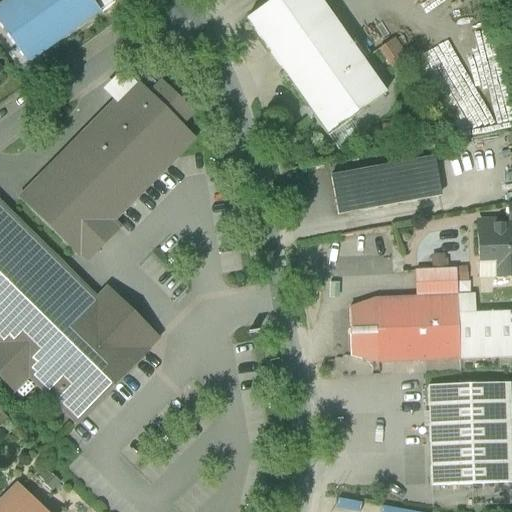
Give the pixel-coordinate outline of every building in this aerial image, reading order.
[(88,0),(9,0),(0,7),(0,28),(26,64),(97,13),(88,0)] [(316,0),(307,0),(281,19),(270,3),(245,20),(291,85),(348,44),(316,0)] [(291,85),(290,85),(326,136),(384,95),(348,44),(291,85)] [(115,105),(21,200),(84,262),(117,228),(111,222),(191,141),(177,128),(189,116),(160,87),(148,98),(121,72),(102,92),(115,105)] [(430,159),(330,177),(337,217),(437,199),(430,159)] [(93,300),(0,208),(0,378),(13,392),(27,378),(75,425),(158,341),(105,288),(93,300)] [(502,225),(476,226),(477,265),(493,264),(494,279),(511,278),(511,221),(505,221),(502,225)] [(455,270),(413,272),(414,299),(456,297),(455,270)] [(414,299),(373,301),(348,309),(350,357),(376,364),(458,361),(458,360),(456,297),(414,299)] [(473,297),(456,297),(458,360),(511,357),(511,313),(474,315),(473,297)] [(508,385),(427,388),(428,414),(428,421),(428,429),(430,488),(511,485),(508,385)] [(38,511),(16,490),(0,506),(0,511),(38,511)]
